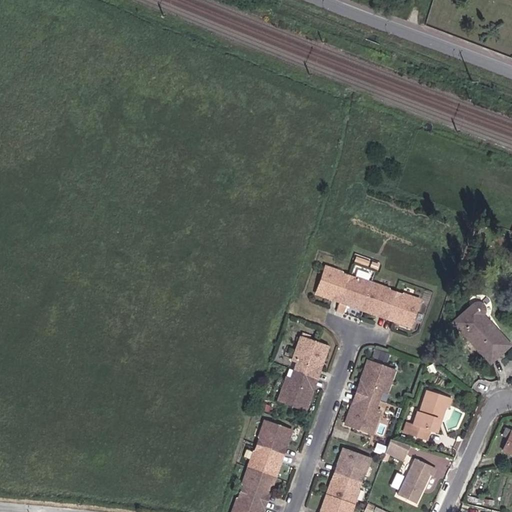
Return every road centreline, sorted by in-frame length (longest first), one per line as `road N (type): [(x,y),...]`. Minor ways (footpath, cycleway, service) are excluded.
road 1 (unclassified): [(511,72),(322,0)]
road 2 (residential): [(292,511),(357,328)]
road 3 (residential): [(511,400),(493,407),(446,511)]
